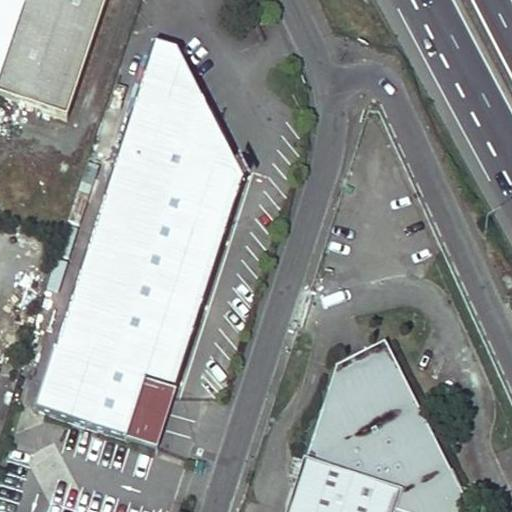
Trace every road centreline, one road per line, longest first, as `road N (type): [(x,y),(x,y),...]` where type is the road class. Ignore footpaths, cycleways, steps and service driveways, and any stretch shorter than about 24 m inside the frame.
road 1 (unclassified): [(329,83),(331,147),(213,511)]
road 2 (unclassified): [(329,83),(358,73),(377,73),(388,83),(511,353)]
road 3 (motorway): [(424,0),(511,161)]
